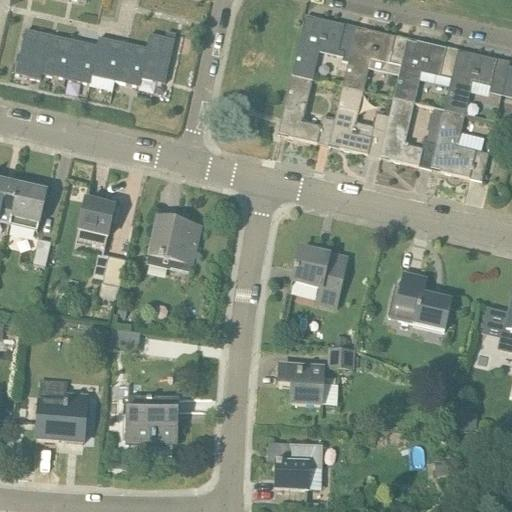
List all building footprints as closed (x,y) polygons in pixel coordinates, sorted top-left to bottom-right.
[(347,65),(355,29),(344,26),(343,28),(304,19),(291,77),(312,82),(320,51),(342,56),(341,63),(347,65)] [(399,70),(406,41),(395,38),(395,40),(368,34),(368,32),(355,29),(347,65),(341,88),(363,93),(370,63),(399,70)] [(39,83),(49,38),(24,32),(14,77),(39,83)] [(137,89),(149,37),(148,37),(146,50),(122,45),(114,84),(137,89)] [(149,37),(137,89),(138,90),(140,82),(164,87),(174,43),(149,37)] [(64,82),(73,43),(49,38),(39,83),(40,83),(41,77),(64,82)] [(88,87),(99,40),(98,40),(96,48),(73,43),(64,82),(88,87)] [(114,84),(122,45),(99,40),(88,87),(89,87),(91,79),(114,84)] [(450,81),(457,53),(445,50),(444,51),(414,44),(415,43),(406,41),(399,70),(392,99),(414,104),(421,75),(450,81)] [(443,111),(464,115),(471,86),(489,90),(488,96),(501,99),(509,65),(457,53),(450,81),(443,111)] [(302,125),(312,82),(291,77),(277,138),(316,147),(327,150),(334,121),(322,119),(320,129),(302,125)] [(353,136),(363,93),(341,88),(334,121),(327,150),(338,152),(338,151),(367,159),(378,161),(385,133),(372,130),(370,140),(353,136)] [(404,148),(414,104),(392,99),(385,133),(378,161),(388,164),(389,163),(418,169),(418,171),(428,173),(435,145),(423,142),(421,152),(404,148)] [(456,150),(464,115),(443,111),(435,145),(428,173),(430,174),(430,172),(468,181),(468,182),(481,185),(487,157),(456,150)] [(0,225),(9,228),(18,189),(0,184),(0,225)] [(18,189),(9,228),(34,234),(46,195),(18,189)] [(106,242),(114,211),(84,204),(75,244),(103,251),(106,242)] [(191,269),(200,231),(157,221),(148,259),(171,264),(169,271),(188,276),(190,269),(191,269)] [(44,270),(51,246),(38,243),(32,267),(44,270)] [(334,314),(346,263),(298,253),(290,289),(317,295),(314,309),(334,314)] [(119,290),(125,263),(107,260),(102,287),(119,290)] [(422,296),(426,282),(403,277),(400,291),(393,289),(385,321),(442,336),(450,303),(422,296)] [(119,290),(102,287),(99,299),(117,303),(119,290)] [(124,319),(127,309),(117,307),(115,317),(124,319)] [(138,356),(141,335),(110,331),(107,352),(138,356)] [(334,351),(345,352),(346,340),(335,339),(334,351)] [(354,353),(332,351),(327,351),(326,372),(352,374),(354,353)] [(331,409),(332,388),(323,387),(324,371),(279,369),(277,391),(290,392),(289,407),(331,409)] [(83,447),(86,397),(64,395),(63,404),(38,403),(35,443),(83,447)] [(177,449),(178,400),(126,399),(125,448),(177,449)] [(321,493),(321,472),(322,449),(274,447),(274,458),(275,459),(275,466),(274,492),(307,493),(321,493)] [(447,477),(446,463),(434,464),(434,477),(447,477)]
